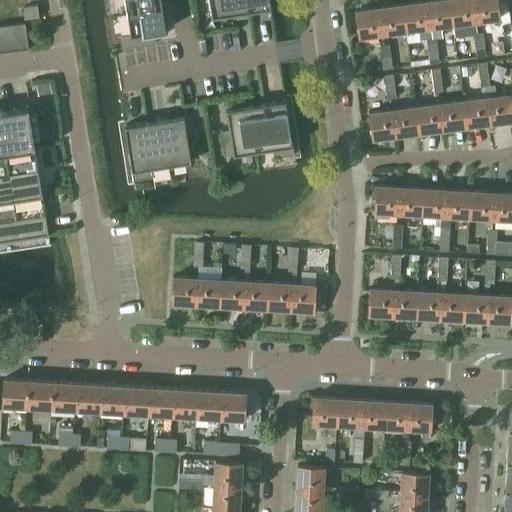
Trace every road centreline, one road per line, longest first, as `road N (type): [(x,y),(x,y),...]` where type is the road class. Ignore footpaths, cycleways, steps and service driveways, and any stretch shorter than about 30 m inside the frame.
road 1 (residential): [(115,353),(65,61),(0,69)]
road 2 (residential): [(340,158),(347,208),(343,367)]
road 3 (residential): [(340,158),(511,156)]
road 4 (residential): [(283,363),(115,353)]
road 5 (residential): [(283,363),(276,511)]
road 6 (residential): [(326,45),(190,65)]
road 7 (residential): [(466,511),(473,375)]
road 8 (residential): [(473,375),(343,367)]
